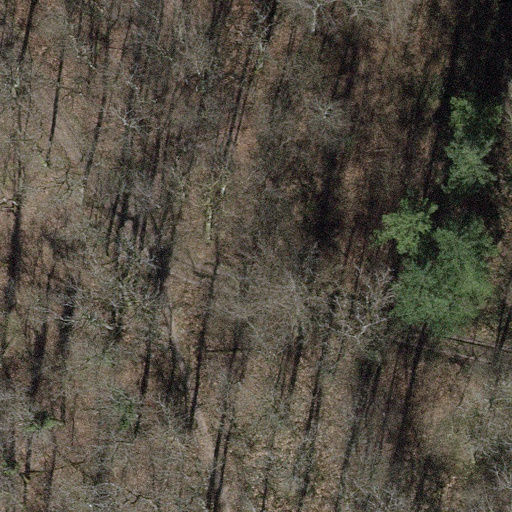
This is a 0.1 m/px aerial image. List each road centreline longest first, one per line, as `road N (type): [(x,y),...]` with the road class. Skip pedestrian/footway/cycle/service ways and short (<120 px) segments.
road 1 (track): [(511,355),(136,246)]
road 2 (track): [(136,246),(0,14)]
